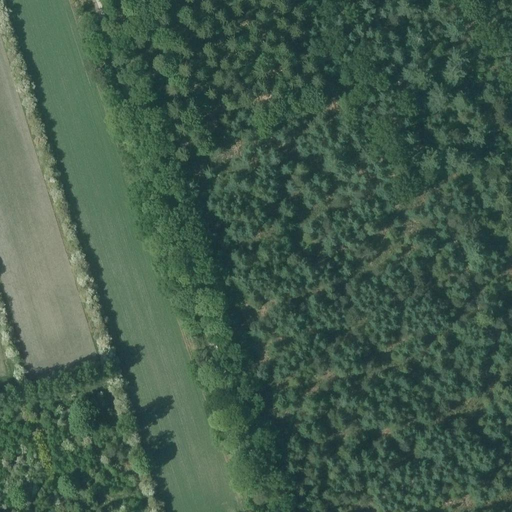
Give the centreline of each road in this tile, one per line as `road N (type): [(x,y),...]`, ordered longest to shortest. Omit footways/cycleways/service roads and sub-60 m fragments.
road 1 (track): [(253,511),(83,0)]
road 2 (track): [(370,0),(488,321),(511,341)]
